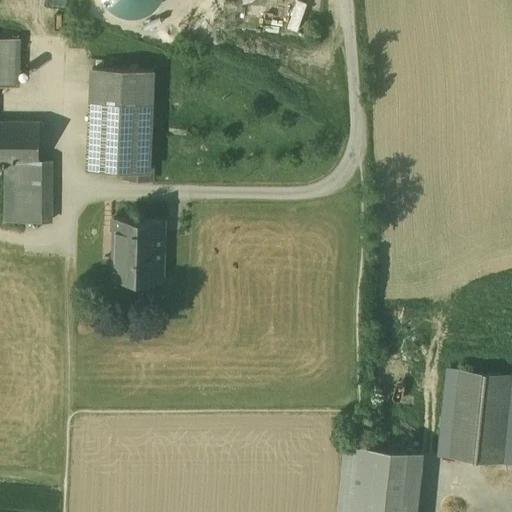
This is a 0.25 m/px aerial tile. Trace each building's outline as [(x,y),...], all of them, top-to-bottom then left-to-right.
[(229,0),(226,26),(303,38),(309,0),(229,0)] [(0,82),(19,83),(21,37),(0,36),(0,159),(27,159),(28,218),(54,218),(54,159),(41,158),(41,119),(0,118),(0,82)] [(154,67),(94,66),(91,166),(150,167),(154,67)] [(165,217),(116,216),(115,228),(120,228),(120,255),(116,255),(116,276),(163,277),(165,217)] [(511,369),(461,365),(454,454),(507,459),(511,399),(511,369)] [(414,511),(420,450),(347,444),(341,511),(414,511)]
